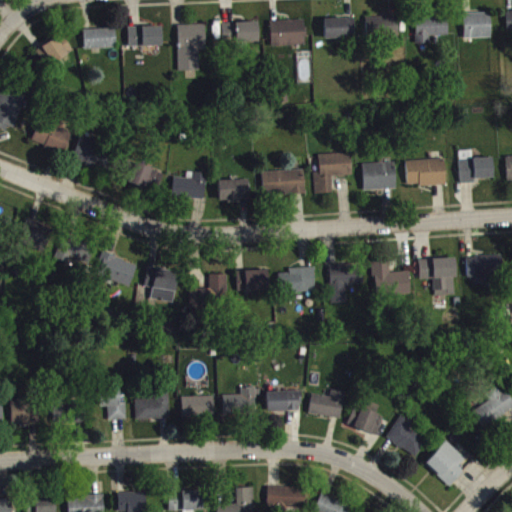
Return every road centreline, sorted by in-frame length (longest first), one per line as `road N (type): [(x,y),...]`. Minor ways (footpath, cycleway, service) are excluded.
road 1 (residential): [(0,169),(198,239),(511,218)]
road 2 (residential): [(0,464),(293,449),(389,485),(419,511)]
